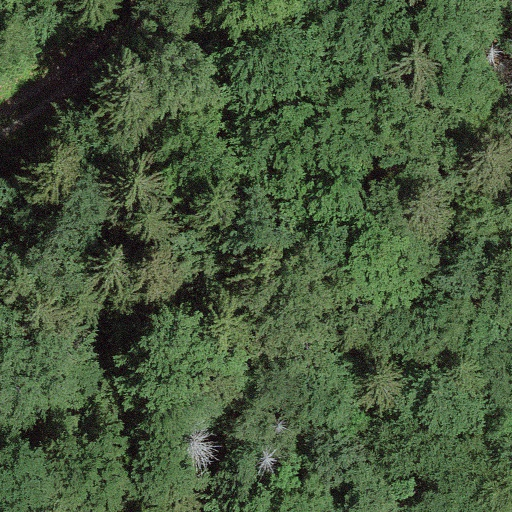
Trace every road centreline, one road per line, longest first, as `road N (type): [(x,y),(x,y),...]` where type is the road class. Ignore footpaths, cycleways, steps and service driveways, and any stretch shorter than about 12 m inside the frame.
road 1 (track): [(0,215),(170,196),(427,134),(511,151)]
road 2 (track): [(0,138),(197,0)]
